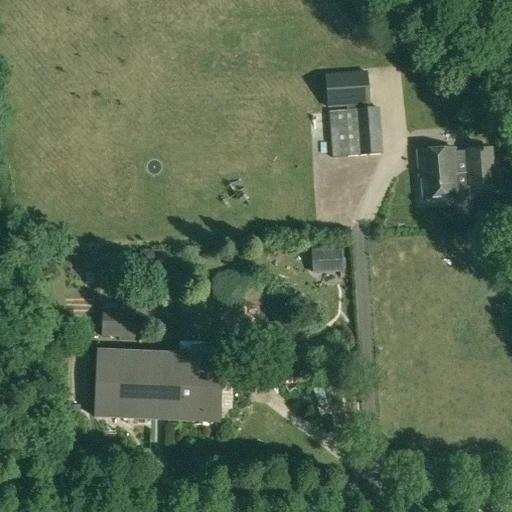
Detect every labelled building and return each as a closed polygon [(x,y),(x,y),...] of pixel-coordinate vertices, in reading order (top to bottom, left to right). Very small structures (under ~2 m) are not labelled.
[(327,72),(328,91),(368,89),(367,70),(327,72)] [(368,89),(328,91),(332,159),(372,156),(368,89)] [(417,152),(419,179),(422,179),(423,199),(467,196),(467,186),(493,184),(491,149),(466,151),(466,153),(454,154),(454,149),(417,152)] [(311,250),(312,275),(342,273),(341,249),(311,250)] [(304,310),(294,296),(268,315),(278,328),(304,310)] [(99,334),(133,336),(134,311),(100,309),(99,334)] [(250,368),(264,372),(267,359),(281,362),(283,350),(255,344),(250,368)] [(94,417),(218,423),(221,358),(97,353),(94,417)]
